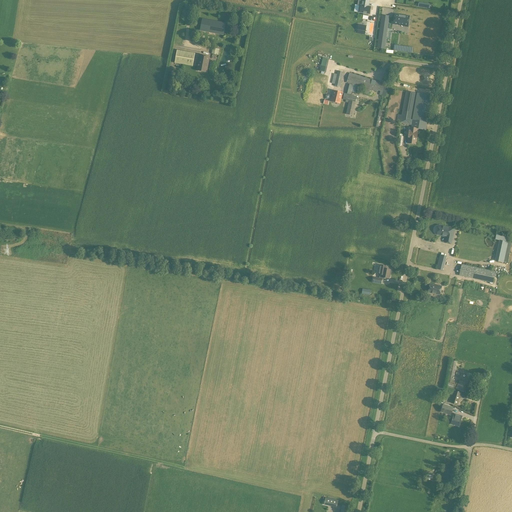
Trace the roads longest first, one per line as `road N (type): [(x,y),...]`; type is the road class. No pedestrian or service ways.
road 1 (unclassified): [(374,431),(460,0)]
road 2 (unclassified): [(374,431),(511,449)]
